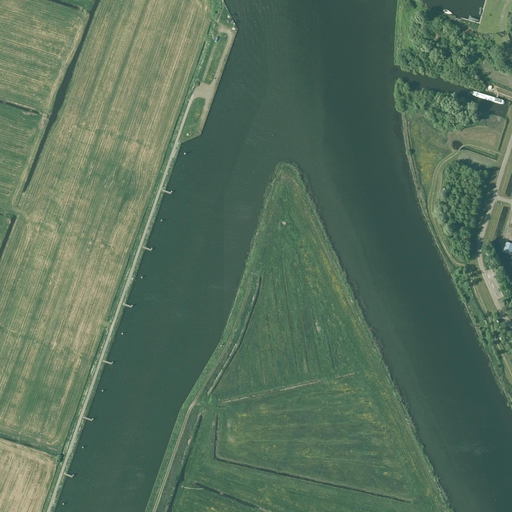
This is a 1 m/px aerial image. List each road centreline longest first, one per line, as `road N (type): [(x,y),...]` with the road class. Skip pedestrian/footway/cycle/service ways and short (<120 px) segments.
road 1 (unclassified): [(192,95),(47,511)]
road 2 (track): [(153,511),(186,412),(241,308),(251,260)]
road 3 (residential): [(511,327),(478,251),(493,197)]
